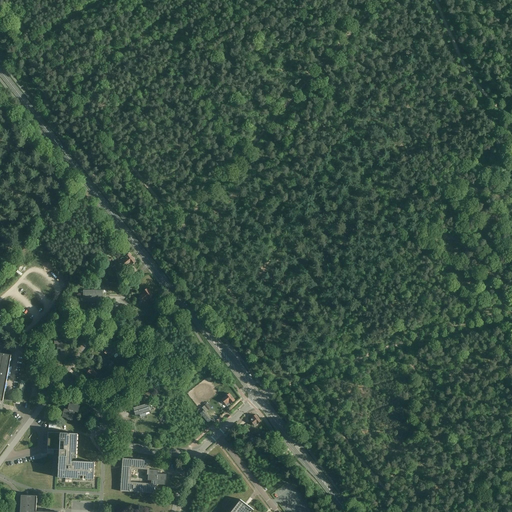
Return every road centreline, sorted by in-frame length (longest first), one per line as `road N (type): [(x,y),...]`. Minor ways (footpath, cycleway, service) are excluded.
road 1 (secondary): [(150,263),(0,70)]
road 2 (secondary): [(260,399),(150,263)]
road 3 (residential): [(199,453),(129,445),(63,383)]
road 4 (unclassified): [(63,383),(150,263)]
road 5 (secondary): [(347,511),(260,399)]
